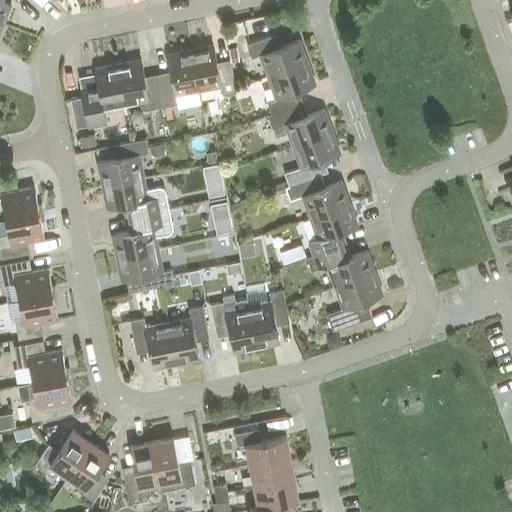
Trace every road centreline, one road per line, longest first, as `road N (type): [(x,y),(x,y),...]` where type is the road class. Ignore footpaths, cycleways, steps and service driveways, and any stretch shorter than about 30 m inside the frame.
road 1 (residential): [(58,141),(110,390),(134,403),(304,373)]
road 2 (residential): [(250,0),(67,37),(52,52),(48,80),(58,141)]
road 3 (residential): [(401,195),(377,181),(313,0)]
road 4 (residential): [(331,511),(304,373)]
road 5 (residential): [(425,326),(425,289),(401,195)]
road 6 (residential): [(304,373),(425,326)]
road 7 (residential): [(401,195),(511,137)]
